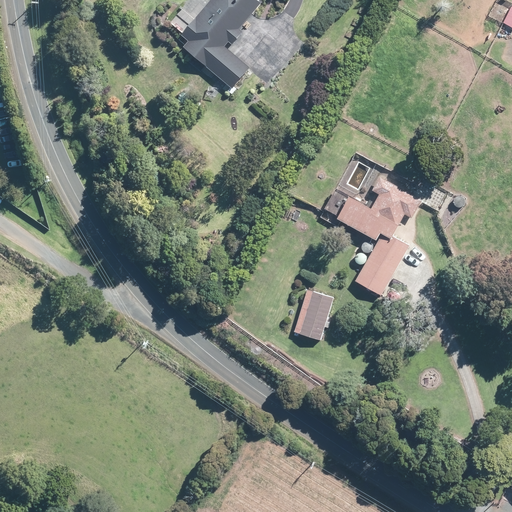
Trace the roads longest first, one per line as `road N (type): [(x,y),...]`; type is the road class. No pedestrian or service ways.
road 1 (unclassified): [(13,0),(29,78),(65,174),(99,234),(164,314)]
road 2 (unclassified): [(164,314),(261,395),(439,511)]
road 3 (unclassified): [(0,220),(106,296),(164,314)]
